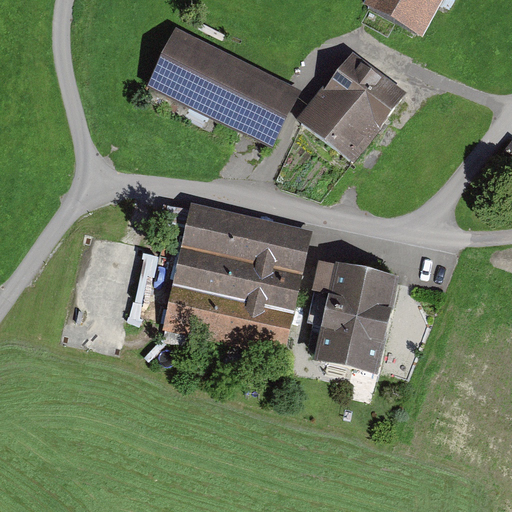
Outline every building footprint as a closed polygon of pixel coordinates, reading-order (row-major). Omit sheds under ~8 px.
[(427,38),(446,0),(366,0),(364,5),(427,38)] [(303,96),(176,33),(147,92),(273,155),(303,96)] [(301,121),(359,164),(412,93),(357,52),(330,88),(327,86),(301,121)] [(284,352),(316,231),(186,197),(164,280),(175,282),(165,321),(284,352)] [(323,321),(313,360),(379,375),(401,283),(323,264),(310,318),(323,321)]
